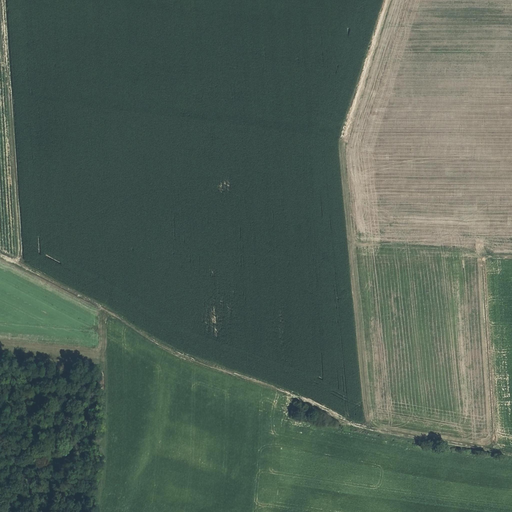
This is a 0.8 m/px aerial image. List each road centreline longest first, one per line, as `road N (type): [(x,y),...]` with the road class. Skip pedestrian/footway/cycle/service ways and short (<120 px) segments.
road 1 (track): [(387,0),(344,130),(370,427),(511,452)]
road 2 (track): [(0,250),(179,354),(278,383),(370,427)]
road 3 (track): [(25,264),(4,0)]
road 4 (track): [(100,303),(103,468),(95,511)]
road 5 (track): [(353,238),(511,253)]
